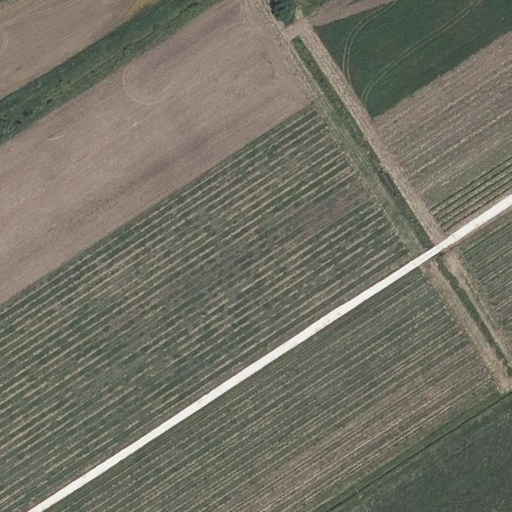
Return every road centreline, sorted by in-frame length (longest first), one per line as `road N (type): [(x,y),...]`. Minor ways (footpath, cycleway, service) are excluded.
road 1 (residential): [(37,511),(511,205)]
road 2 (track): [(344,511),(511,403)]
